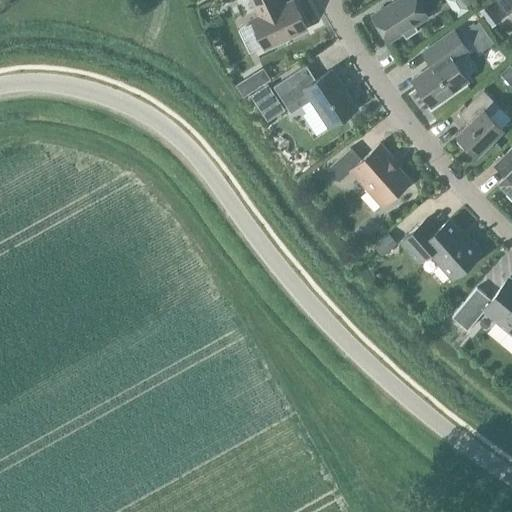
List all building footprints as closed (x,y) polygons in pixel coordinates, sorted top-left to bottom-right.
[(307,29),(293,1),(280,7),(276,0),(251,0),(260,16),(251,20),(265,49),(307,29)] [(398,0),(372,16),(388,41),(402,33),(406,39),(418,31),(414,25),(427,17),(416,0),(398,0)] [(430,0),(448,22),(463,10),(454,0),(430,0)] [(511,0),(496,0),(508,15),(511,11),(511,0)] [(432,106),(467,82),(453,62),(468,51),(453,31),(423,52),(432,65),(413,79),(432,106)] [(311,83),(301,68),(273,87),(291,113),(311,100),(329,128),(357,109),(332,70),(311,83)] [(474,119),(457,136),(458,137),(457,141),(463,148),(468,147),(476,155),(503,128),(490,116),(499,107),(483,91),(464,109),(474,119)] [(351,171),(383,206),(411,181),(391,159),(393,158),(380,143),(362,160),(351,148),(327,169),(339,182),(351,171)] [(511,146),(504,155),(511,163),(511,169),(499,182),(511,195),(511,146)] [(468,242),(449,220),(436,231),(426,219),(400,242),(419,263),(430,253),(453,279),(479,255),(477,252),(478,248),(472,242),(468,242)] [(484,310),(511,333),(511,280),(509,278),(491,300),(477,288),(452,317),(467,330),(484,310)]
